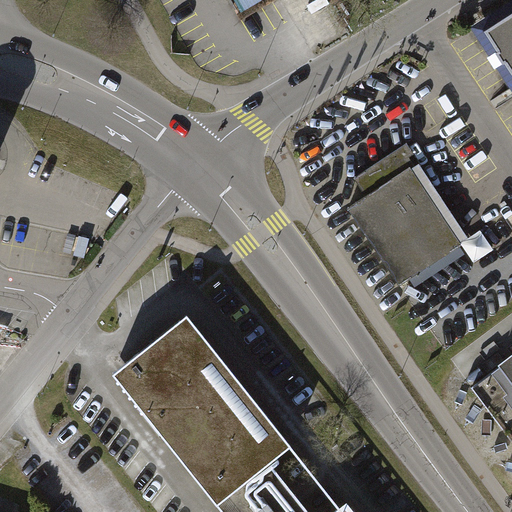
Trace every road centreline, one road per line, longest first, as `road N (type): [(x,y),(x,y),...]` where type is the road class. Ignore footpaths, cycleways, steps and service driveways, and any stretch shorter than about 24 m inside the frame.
road 1 (secondary): [(0,80),(110,122),(160,153),(256,257),(298,279)]
road 2 (secondary): [(467,511),(298,279)]
road 3 (residential): [(208,152),(437,0)]
road 4 (secondary): [(208,152),(116,84),(0,39)]
road 5 (secondary): [(298,279),(287,240),(208,152)]
